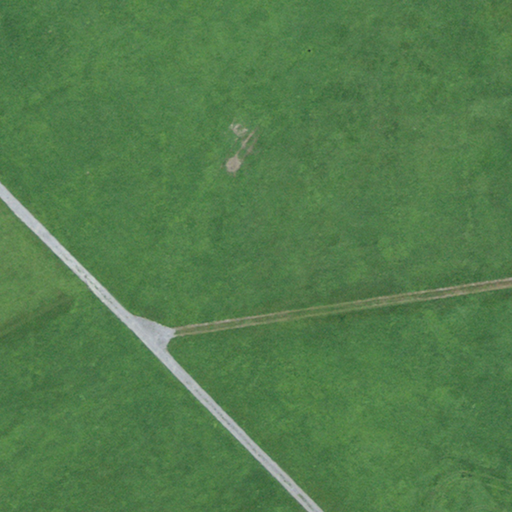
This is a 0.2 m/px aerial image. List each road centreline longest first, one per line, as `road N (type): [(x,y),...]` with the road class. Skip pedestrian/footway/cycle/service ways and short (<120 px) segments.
road 1 (track): [(315,511),(0,190)]
road 2 (track): [(511,282),(143,337)]
